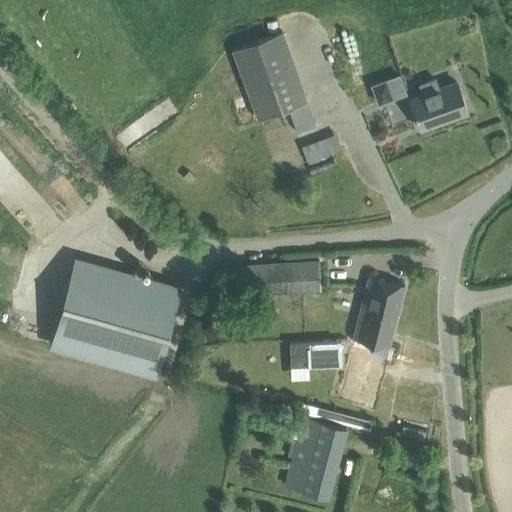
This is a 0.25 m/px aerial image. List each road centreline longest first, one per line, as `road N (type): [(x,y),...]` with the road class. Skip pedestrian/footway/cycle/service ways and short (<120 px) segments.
road 1 (unclassified): [(452,227),(211,248),(175,236),(138,216),(0,66)]
road 2 (unclassified): [(464,511),(445,319),(452,227)]
